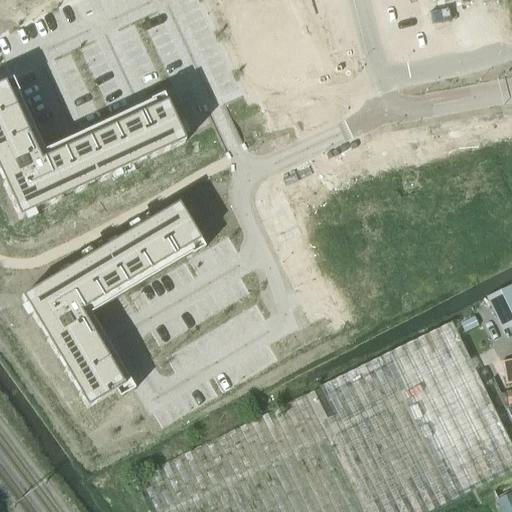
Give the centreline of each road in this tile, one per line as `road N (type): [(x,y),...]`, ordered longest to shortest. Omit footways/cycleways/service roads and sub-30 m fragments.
road 1 (residential): [(287,323),(239,201),(247,173)]
road 2 (residential): [(247,173),(390,112)]
road 3 (residential): [(390,112),(511,90)]
